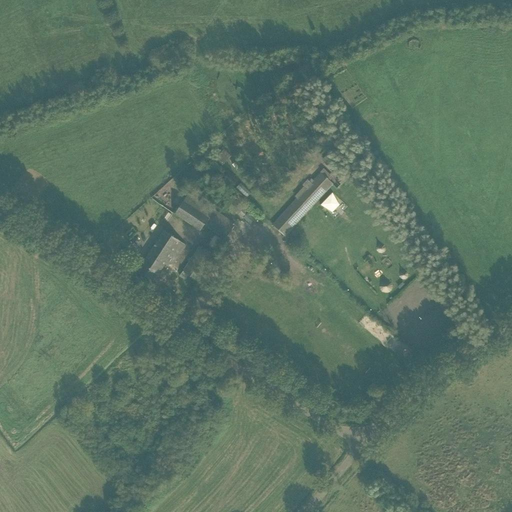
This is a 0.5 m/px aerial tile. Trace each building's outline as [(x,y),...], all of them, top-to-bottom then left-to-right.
[(223,158),(228,157),(226,149),(217,152),(220,161),(223,160),(223,158)] [(273,225),(284,235),(332,184),(320,173),(273,225)] [(332,213),(342,201),(331,192),(321,204),(332,213)] [(206,193),(203,197),(209,201),(212,197),(206,193)] [(234,224),(214,210),(188,194),(184,200),(182,198),(179,203),(181,205),(175,214),(200,231),(204,225),(225,239),(234,224)] [(172,265),(186,245),(164,230),(137,271),(153,281),(167,261),(172,265)] [(198,281),(214,255),(199,245),(183,272),(198,281)]
